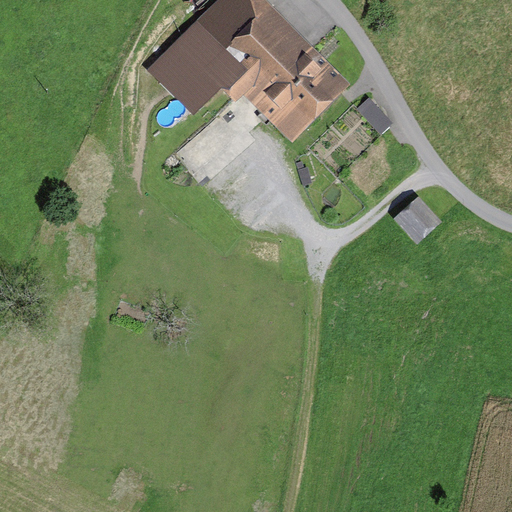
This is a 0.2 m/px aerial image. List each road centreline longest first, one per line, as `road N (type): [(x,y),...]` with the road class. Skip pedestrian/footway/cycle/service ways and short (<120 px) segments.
road 1 (unclassified): [(511,223),(451,184),(329,0)]
road 2 (track): [(288,511),(312,368),(318,237)]
road 3 (track): [(277,159),(303,221),(318,237),(332,238),(436,165)]
